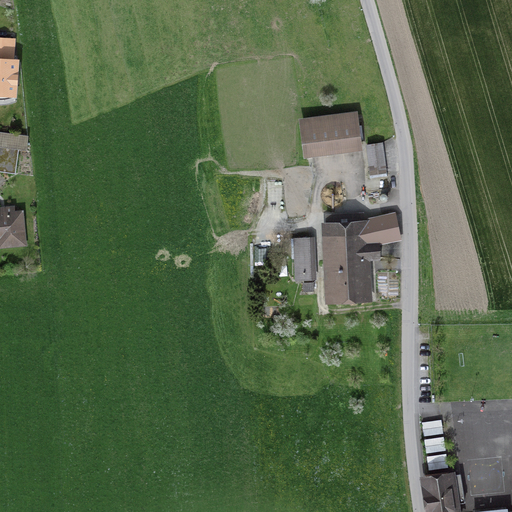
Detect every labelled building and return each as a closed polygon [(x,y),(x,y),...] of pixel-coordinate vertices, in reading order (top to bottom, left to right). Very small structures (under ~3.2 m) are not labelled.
[(14,39),(0,38),(0,95),(18,96),(21,58),(13,58),(14,39)] [(358,112),(300,119),(305,159),(363,151),(358,112)] [(29,136),(0,132),(0,171),(15,174),(19,150),(27,152),(29,136)] [(382,143),(366,144),(369,174),(386,172),(382,143)] [(23,210),(0,212),(0,246),(0,248),(27,245),(23,210)] [(325,223),(327,301),(374,300),(372,259),(381,258),(381,243),(402,240),(395,212),(369,221),(325,223)] [(320,236),(293,238),(295,279),(322,278),(320,236)] [(423,420),(424,433),(444,432),(443,419),(423,420)] [(425,437),(426,451),(447,448),(445,435),(425,437)] [(429,455),(430,471),(445,471),(444,455),(429,455)] [(425,479),(430,511),(454,511),(453,503),(464,501),(460,474),(449,476),(448,472),(426,475),(426,479),(425,479)]
